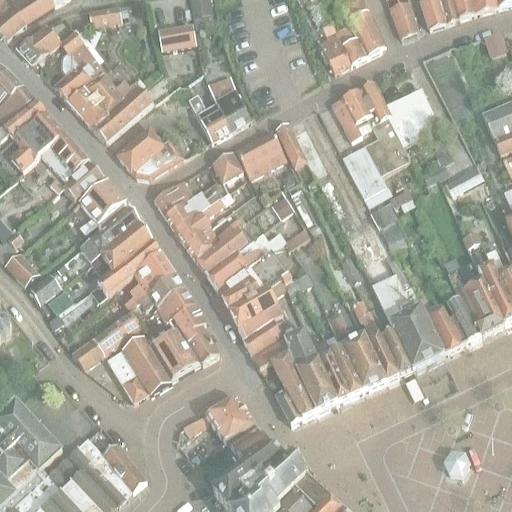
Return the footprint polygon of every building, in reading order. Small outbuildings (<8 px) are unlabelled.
[(0,0),(0,17),(4,12),(9,6),(0,0)] [(45,0),(33,0),(15,11),(27,29),(53,13),(45,0)] [(202,0),(190,2),(194,23),(213,20),(209,0),(202,0)] [(345,0),(341,2),(348,19),(351,25),(355,35),(369,63),(380,57),(386,54),(383,48),(374,29),(369,17),(361,0),(345,0)] [(392,16),(410,10),(406,0),(403,0),(388,5),(392,16)] [(449,29),(439,0),(438,0),(421,6),(429,35),(449,29)] [(453,0),(439,0),(448,29),(459,25),(460,24),(462,24),(453,0)] [(453,0),(462,24),(474,20),(477,19),(471,0),(453,0)] [(471,0),(477,19),(499,13),(496,0),(471,0)] [(511,0),(496,0),(499,13),(511,10),(511,0)] [(340,22),(348,19),(341,2),(333,5),(340,22)] [(0,17),(0,39),(9,45),(27,29),(15,11),(9,6),(4,12),(0,17)] [(410,10),(392,16),(402,44),(420,37),(410,10)] [(89,17),(92,33),(123,28),(120,12),(89,17)] [(336,80),(353,71),(339,42),(331,24),(323,28),(330,42),(332,41),(334,44),(322,50),(336,80)] [(35,70),(62,50),(63,50),(48,31),(42,36),(19,54),(35,70)] [(191,31),(160,36),(163,56),(195,51),(191,31)] [(369,63),(355,35),(340,42),(339,42),(353,71),(369,63)] [(70,108),(107,81),(108,81),(77,39),(63,50),(62,50),(67,59),(64,61),(62,65),(61,74),(63,77),(66,81),(54,91),(70,108)] [(487,45),(494,63),(508,59),(501,41),(487,45)] [(0,86),(9,77),(0,69),(0,86)] [(0,115),(24,92),(9,77),(0,86),(0,115)] [(96,135),(143,96),(138,89),(131,94),(125,87),(116,94),(107,81),(70,108),(96,135)] [(231,82),(209,91),(218,111),(234,139),(254,128),(253,126),(242,105),(239,100),(233,86),(231,82)] [(395,123),(389,112),(376,89),(344,105),(346,108),(337,112),(354,145),(362,141),(357,132),(370,125),(380,145),(367,152),(343,164),(365,204),(388,192),(383,182),(413,167),(405,153),(390,126),(395,123)] [(0,123),(7,131),(35,105),(24,92),(0,115),(0,123)] [(143,96),(96,135),(108,150),(154,111),(148,102),(143,96)] [(390,126),(405,153),(442,136),(424,96),(389,112),(395,123),(390,126)] [(197,100),(190,104),(199,122),(207,118),(197,100)] [(25,135),(47,118),(35,105),(7,131),(0,137),(0,146),(10,138),(15,144),(19,140),(25,135)] [(496,148),(511,140),(511,107),(484,120),(496,148)] [(214,150),(234,139),(218,111),(207,118),(199,122),(214,150)] [(61,145),(67,141),(47,118),(25,135),(19,140),(27,150),(12,163),(25,177),(43,160),(44,161),(45,160),(45,159),(59,147),(60,148),(62,146),(61,145)] [(293,135),(307,163),(317,182),(328,176),(304,129),(293,135)] [(307,163),(293,135),(290,131),(279,137),(296,169),(307,163)] [(119,162),(138,184),(152,186),(186,166),(183,161),(173,146),(164,151),(150,135),(119,162)] [(238,158),(252,185),(289,166),(275,139),(238,158)] [(511,140),(496,148),(502,162),(511,157),(511,140)] [(45,160),(44,161),(67,186),(90,165),(67,141),(61,145),(62,146),(60,148),(59,147),(45,159),(45,160)] [(214,170),(225,189),(244,179),(234,159),(214,170)] [(76,207),(105,182),(93,169),(67,192),(65,194),(76,207)] [(423,181),(428,191),(449,180),(444,170),(423,181)] [(462,196),(460,191),(481,180),(477,172),(456,184),(445,190),(452,201),(462,196)] [(302,178),(293,182),(308,214),(317,210),(302,178)] [(105,182),(76,207),(91,226),(80,235),(85,242),(127,208),(108,186),(105,182)] [(65,194),(67,192),(58,183),(52,189),(60,198),(65,194)] [(287,185),(276,192),(285,207),(296,201),(287,185)] [(168,224),(196,203),(185,187),(156,206),(168,224)] [(409,195),(393,202),(398,211),(413,204),(409,195)] [(196,203),(168,224),(177,239),(211,212),(220,206),(216,200),(207,206),(202,199),(196,203)] [(211,212),(177,239),(188,254),(212,235),(206,227),(226,212),(227,213),(233,208),(228,201),(222,205),(220,206),(211,212)] [(131,215),(82,256),(93,270),(104,262),(104,261),(142,231),(131,215)] [(271,239),(290,229),(284,217),(265,227),(271,239)] [(199,268),(243,233),(242,231),(246,228),(241,222),(216,241),(212,235),(188,254),(199,268)] [(481,222),(468,226),(472,238),(485,234),(481,222)] [(13,238),(1,225),(0,225),(0,244),(3,248),(13,238)] [(104,262),(93,270),(106,287),(155,248),(142,231),(104,261),(104,262)] [(243,233),(199,268),(209,281),(255,247),(243,233)] [(287,248),(292,255),(310,244),(304,236),(287,248)] [(17,237),(4,248),(0,251),(0,265),(2,267),(17,255),(15,253),(24,245),(17,237)] [(220,297),(272,258),(271,257),(286,247),(281,239),(267,248),(262,242),(255,247),(209,281),(220,297)] [(465,245),(470,255),(483,249),(478,239),(465,245)] [(405,240),(389,248),(396,262),(412,254),(405,240)] [(109,303),(136,280),(162,259),(155,248),(106,287),(100,291),(109,303)] [(511,277),(508,279),(497,256),(488,260),(494,272),(511,310),(511,277)] [(285,289),(291,286),(272,258),(220,297),(226,308),(225,309),(230,317),(274,288),(277,291),(283,287),(285,289)] [(7,271),(26,291),(41,279),(22,259),(7,271)] [(145,310),(177,281),(162,259),(136,280),(142,288),(130,298),(133,303),(124,310),(130,318),(138,312),(141,310),(142,309),(144,311),(145,310)] [(342,268),(353,290),(361,286),(350,264),(342,268)] [(446,362),(418,306),(397,264),(388,268),(395,282),(373,294),(391,328),(416,377),(446,362)] [(507,332),(511,329),(511,310),(494,272),(481,278),(486,287),(507,332)] [(296,284),(301,296),(313,291),(307,279),(296,284)] [(507,332),(486,287),(469,296),(459,279),(452,282),(463,305),(467,314),(483,344),(507,332)] [(34,296),(42,311),(63,295),(52,281),(34,296)] [(162,315),(186,293),(177,281),(145,310),(144,311),(142,309),(141,310),(146,316),(155,308),(157,310),(162,315)] [(291,301),(301,296),(296,284),(291,286),(285,289),(287,293),(288,296),(291,301)] [(287,293),(285,289),(283,287),(277,291),(270,296),(274,304),(288,296),(287,293)] [(467,314),(463,305),(458,307),(448,287),(439,291),(455,323),(454,324),(454,325),(468,351),(483,344),(467,314)] [(270,296),(277,291),(274,288),(230,317),(240,337),(280,315),(274,304),(270,296)] [(75,290),(56,307),(63,314),(81,297),(75,290)] [(176,326),(197,312),(186,293),(162,315),(160,316),(169,330),(176,326)] [(0,360),(0,359),(0,358),(0,348),(2,344),(7,344),(11,341),(12,329),(9,325),(4,325),(0,314),(0,311),(1,310),(1,304),(0,303),(0,360)] [(468,351),(454,325),(450,327),(443,314),(434,318),(426,303),(418,306),(446,362),(468,351)] [(403,382),(371,319),(365,307),(356,312),(365,328),(366,328),(373,343),(367,345),(389,388),(403,382)] [(50,326),(55,334),(80,317),(75,309),(50,326)] [(182,336),(204,369),(205,372),(221,363),(204,332),(208,330),(197,312),(176,326),(182,336)] [(245,347),(277,329),(285,324),(280,315),(240,337),(245,347)] [(145,333),(136,322),(133,317),(114,331),(126,347),(145,333)] [(416,377),(391,328),(384,331),(378,319),(375,321),(374,318),(371,319),(403,382),(416,377)] [(389,388),(367,345),(366,343),(356,348),(342,321),(331,326),(339,343),(365,398),(389,388)] [(254,363),(284,344),(277,329),(245,347),(254,363)] [(106,362),(126,347),(114,331),(94,346),(106,362)] [(173,388),(204,369),(182,336),(152,355),(173,388)] [(340,410),(314,352),(307,337),(285,347),(292,361),(318,419),(340,410)] [(173,388),(152,355),(145,343),(125,356),(152,400),(154,402),(174,390),(173,388)] [(352,404),(365,398),(339,343),(326,349),(352,404)] [(292,361),(285,347),(284,344),(254,363),(262,378),(275,371),(292,361)] [(87,376),(106,362),(94,346),(74,360),(82,370),(87,376)] [(352,404),(326,349),(325,346),(314,352),(340,410),(352,404)] [(151,401),(152,400),(125,356),(109,366),(120,383),(136,409),(151,401)] [(293,431),(318,419),(292,361),(275,371),(289,398),(278,403),(293,431)] [(206,420),(183,433),(189,442),(211,429),(225,448),(228,446),(254,428),(235,403),(207,421),(206,421),(206,420)] [(0,511),(118,511),(128,503),(133,498),(102,459),(88,444),(48,483),(40,475),(61,455),(18,408),(15,405),(0,419),(0,511)] [(228,446),(246,470),(271,450),(254,428),(228,446)] [(190,444),(179,449),(186,465),(197,459),(190,444)] [(116,449),(102,459),(133,498),(146,487),(116,449)] [(226,511),(235,511),(287,465),(272,450),(271,450),(246,470),(213,496),(226,511)] [(464,460),(452,459),(445,468),(449,480),(462,481),(469,471),(464,460)] [(306,481),(308,482),(309,481),(290,464),(287,465),(235,511),(276,511),(275,511),(306,481)] [(223,486),(219,481),(215,481),(210,485),(215,492),(219,489),(223,486)] [(324,511),(331,506),(307,484),(308,483),(306,481),(275,511),(276,511),(324,511)]
